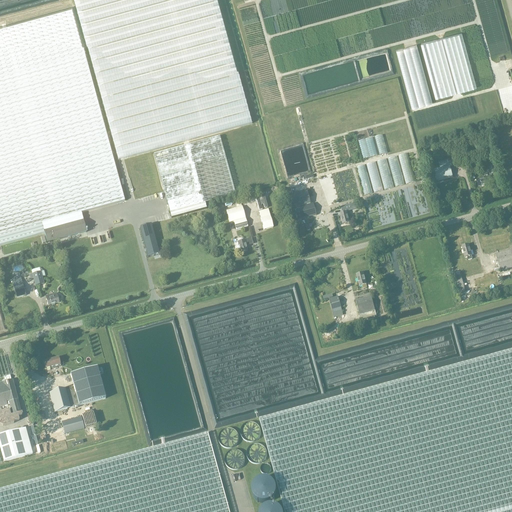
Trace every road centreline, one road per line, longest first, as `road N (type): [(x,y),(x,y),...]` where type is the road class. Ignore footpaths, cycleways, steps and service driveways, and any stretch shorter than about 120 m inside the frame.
road 1 (unclassified): [(174,297),(511,205)]
road 2 (unclassified): [(174,297),(239,511)]
road 3 (unclassified): [(0,345),(174,297)]
